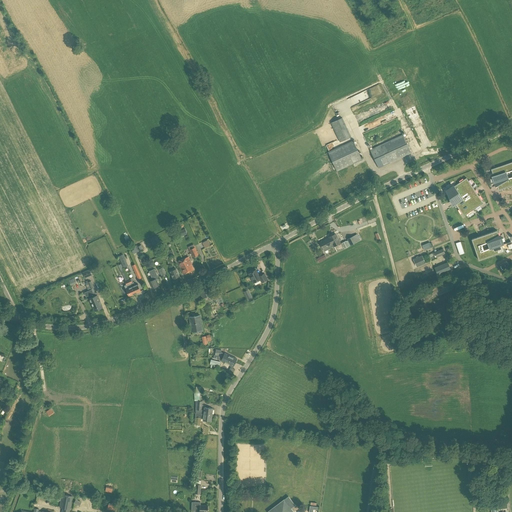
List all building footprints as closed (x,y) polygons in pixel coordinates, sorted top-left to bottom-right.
[(331,123),(340,142),(351,137),(342,118),(331,123)] [(370,150),(379,168),(411,153),(403,135),(370,150)] [(328,152),(337,171),(362,160),(353,141),(328,152)] [(483,235),(471,239),(478,260),(503,252),(503,253),(511,250),(511,162),(492,169),(494,176),(492,176),(496,187),(497,187),(498,190),(501,189),(506,188),(507,188),(511,186),(511,241),(511,242),(511,241),(502,244),(500,237),(499,237),(497,230),(483,235)] [(483,203),(466,178),(446,191),(463,216),(483,203)] [(335,234),(329,237),(329,238),(334,246),(340,243),(335,234)] [(357,243),(353,236),(347,239),(351,246),(357,243)] [(329,238),(320,243),(324,251),(334,246),(329,238)] [(422,245),(424,250),(431,247),(429,242),(422,245)] [(464,253),(460,242),(455,243),(459,255),(464,253)] [(190,250),(193,257),(199,255),(195,247),(190,250)] [(435,253),(437,258),(445,254),(443,249),(435,253)] [(182,259),(188,272),(193,270),(191,264),(192,264),(188,257),(182,259)] [(188,272),(182,259),(178,262),(183,274),(188,272)] [(435,269),(438,276),(451,271),(448,264),(435,269)] [(154,269),(149,272),(153,280),(150,282),(152,288),(159,285),(157,279),(158,279),(154,269)] [(170,271),(173,279),(179,276),(176,269),(170,271)] [(83,272),(85,278),(92,275),(89,270),(83,272)] [(249,274),(254,283),(260,280),(262,283),(268,280),(264,274),(259,276),(256,270),(249,274)] [(418,291),(422,302),(452,290),(448,279),(418,291)] [(130,284),(131,287),(135,294),(141,291),(137,284),(135,286),(133,282),(130,284)] [(135,294),(131,287),(126,289),(129,296),(135,294)] [(200,291),(204,298),(206,297),(208,300),(211,301),(213,300),(215,303),(219,302),(220,304),(223,303),(220,295),(217,297),(216,295),(212,297),(211,295),(208,287),(200,291)] [(93,293),(92,290),(84,293),(86,297),(89,296),(90,298),(89,298),(94,311),(98,309),(93,297),(94,296),(93,293)] [(93,297),(98,309),(102,307),(97,295),(96,293),(95,292),(93,293),(94,296),(93,297)] [(431,327),(438,320),(425,310),(419,317),(431,327)] [(189,317),(192,332),(202,330),(200,316),(189,317)] [(216,349),(215,355),(216,355),(219,355),(235,363),(237,359),(225,353),(224,354),(221,353),(222,350),(216,349)] [(214,355),(214,359),(217,359),(233,367),(235,363),(219,355),(216,355),(215,355),(214,355)] [(196,392),(194,392),(195,401),(196,401),(196,413),(212,415),(213,409),(204,408),(204,410),(202,410),(202,401),(200,401),(200,392),(201,392),(201,386),(196,386),(196,392)] [(196,413),(195,416),(196,416),(196,423),(199,423),(199,424),(201,425),(201,424),(202,423),(202,422),(201,422),(201,421),(201,418),(203,419),(203,420),(211,421),(212,415),(196,413)] [(69,511),(72,495),(62,493),(60,507),(62,508),(61,511),(69,511)] [(293,511),(290,508),(295,505),(288,496),(268,511),(267,511),(293,511)] [(192,511),(200,511),(199,511),(207,511),(207,506),(201,505),(201,502),(192,502),(192,511)]
